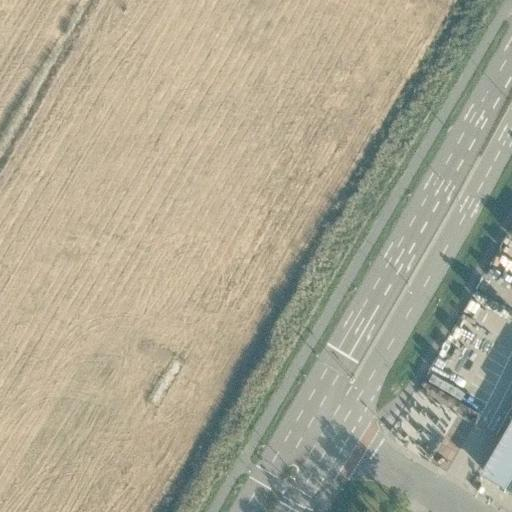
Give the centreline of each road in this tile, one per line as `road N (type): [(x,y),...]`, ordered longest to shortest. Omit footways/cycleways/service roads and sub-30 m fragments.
road 1 (secondary): [(511,48),(298,418)]
road 2 (secondary): [(332,437),(511,126)]
road 3 (residential): [(332,437),(467,511)]
